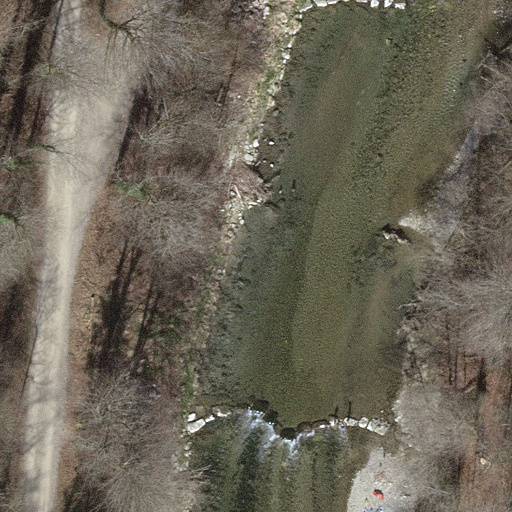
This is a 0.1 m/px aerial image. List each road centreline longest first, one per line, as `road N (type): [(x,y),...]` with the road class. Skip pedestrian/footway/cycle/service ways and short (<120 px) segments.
road 1 (track): [(37,511),(50,182)]
road 2 (track): [(50,182),(70,0)]
